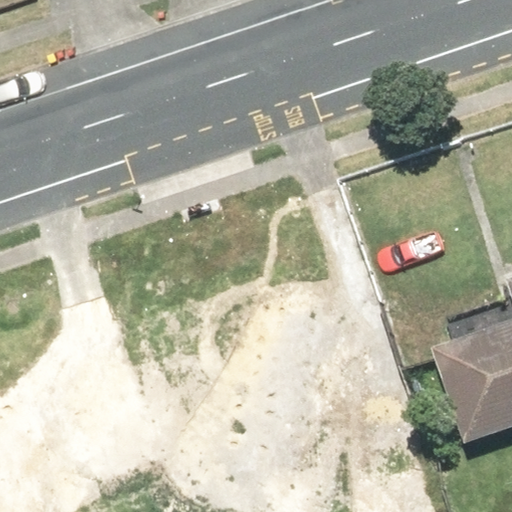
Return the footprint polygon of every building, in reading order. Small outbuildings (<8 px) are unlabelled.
[(511,333),(433,358),(463,452),(511,435),(511,284),(508,286),(511,299),(511,333)] [(355,313),(236,302),(219,490),(338,501),(355,313)] [(149,390),(73,416),(98,491),(174,465),(149,390)] [(0,511),(45,511),(79,481),(8,406),(0,413),(0,511)] [(441,511),(439,503),(411,511),(441,511)]
